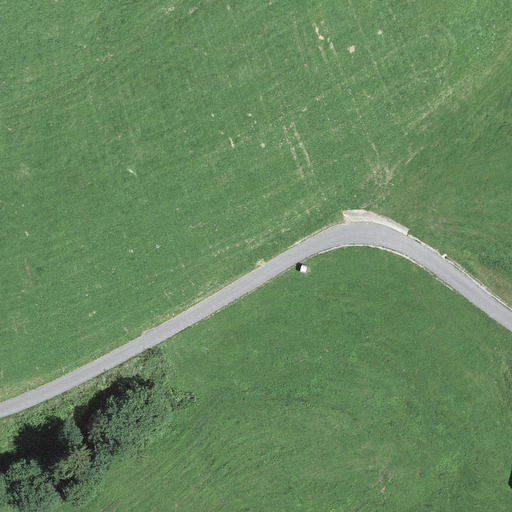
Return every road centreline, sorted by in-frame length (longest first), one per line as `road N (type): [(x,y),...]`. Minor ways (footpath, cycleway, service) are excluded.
road 1 (track): [(0,410),(91,371),(343,229),(478,104),(511,96)]
road 2 (track): [(511,318),(398,242),(343,229)]
